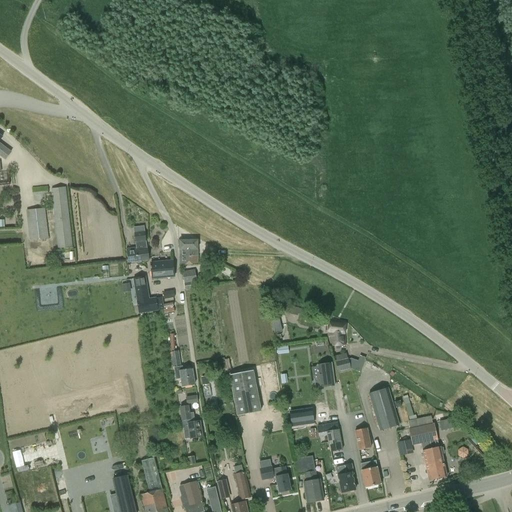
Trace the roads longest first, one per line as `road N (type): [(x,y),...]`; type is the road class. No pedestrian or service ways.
road 1 (unclassified): [(511,398),(379,297),(229,215),(0,51)]
road 2 (unclassified): [(511,231),(461,0)]
road 3 (tertiary): [(367,511),(511,478)]
